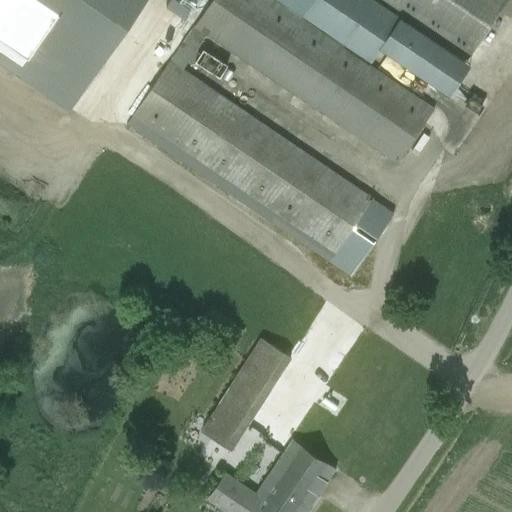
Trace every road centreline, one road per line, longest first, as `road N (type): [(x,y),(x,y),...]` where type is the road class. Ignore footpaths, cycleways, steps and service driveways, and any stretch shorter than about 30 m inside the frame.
road 1 (unclassified): [(385,511),(469,381),(511,293)]
road 2 (unknown): [(99,119),(171,0)]
